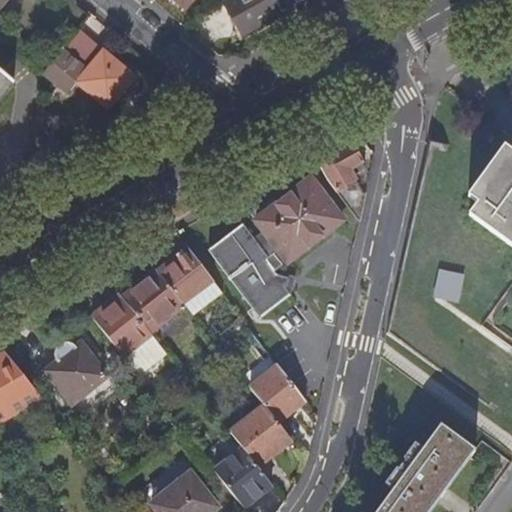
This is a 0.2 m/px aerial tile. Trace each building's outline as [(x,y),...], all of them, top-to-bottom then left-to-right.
[(0,0),(0,10),(8,0),(0,0)] [(175,0),(186,9),(193,0),(175,0)] [(226,6),(244,37),(284,14),(281,9),(295,1),(293,0),(236,0),(226,6)] [(49,67),(43,75),(46,77),(82,33),(80,32),(78,34),(49,67)] [(46,77),(60,89),(67,95),(76,84),(108,110),(136,79),(82,33),(46,77)] [(0,104),(14,87),(0,75),(0,104)] [(318,168),(360,224),(366,196),(363,196),(350,172),(362,165),(352,148),(318,168)] [(511,248),(511,155),(511,156),(502,149),(467,198),(476,206),(468,217),(511,248)] [(243,235),(291,300),(293,298),(288,291),(291,280),(275,275),(343,222),(312,181),(243,235)] [(261,323),(291,300),(243,235),(213,259),(261,323)] [(158,275),(185,308),(195,301),(215,286),(189,252),(158,275)] [(443,267),(437,293),(460,299),(467,273),(443,267)] [(124,302),(150,335),(185,308),(158,275),(154,270),(138,283),(142,288),(124,302)] [(138,283),(119,296),(124,302),(142,288),(138,283)] [(203,311),(223,297),(215,286),(195,301),(203,311)] [(119,296),(92,317),(123,357),(151,336),(150,335),(124,302),(119,296)] [(46,375),(71,407),(106,379),(93,361),(87,365),(78,353),(76,351),(73,349),(71,347),(67,346),(64,346),(61,348),(58,349),(56,353),(55,355),(55,358),(55,360),(56,363),(57,365),(46,375)] [(0,426),(43,402),(6,356),(0,359),(0,426)] [(251,392),(264,408),(278,425),(305,404),(279,370),(251,392)] [(173,420),(180,429),(184,435),(211,413),(200,398),(173,420)] [(229,436),(242,452),(257,470),(292,442),(278,425),(264,408),(229,436)] [(442,425),(377,511),(478,511),(511,466),(511,464),(497,454),(484,444),(479,451),(476,449),(442,425)] [(214,474),(243,510),(271,488),(257,470),(242,452),(214,474)] [(152,506),(156,511),(215,511),(218,510),(191,476),(152,506)]
